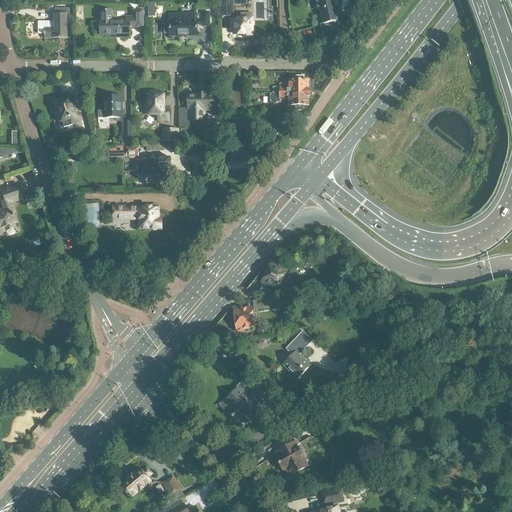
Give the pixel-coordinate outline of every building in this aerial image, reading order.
[(233,16),(232,0),(219,0),(220,17),(233,16)] [(322,13),(324,24),(320,25),(324,40),(339,36),(337,30),(340,27),(338,21),(333,0),(315,0),(314,0),(316,9),(322,13)] [(100,21),(100,35),(120,34),(120,38),(130,38),(130,27),(135,27),(135,28),(144,28),(144,9),(132,9),(132,16),(125,16),(125,22),(112,22),(112,10),(101,10),(100,21)] [(170,21),(170,22),(170,34),(170,36),(198,36),(197,25),(204,25),(204,26),(211,26),(211,12),(204,12),(204,21),(198,21),(197,13),(169,14),(169,21),(170,21)] [(240,19),(231,19),(232,26),(234,26),(234,35),(241,35),(241,37),(252,37),(251,14),(240,15),(240,19)] [(44,34),(44,39),(67,39),(67,15),(54,15),(54,22),(37,22),(38,35),(44,34)] [(274,94),(304,95),(309,95),(309,82),(304,82),(304,77),(295,77),(295,82),(289,81),(289,88),(273,87),(274,94)] [(56,115),(59,123),(61,122),(63,128),(72,126),(71,123),(80,120),(78,114),(75,115),(69,99),(68,93),(61,95),(63,101),(55,103),(59,114),(56,115)] [(157,115),(157,121),(170,120),(170,111),(164,111),(163,96),(158,96),(158,93),(148,94),(148,104),(146,104),(146,115),(157,115)] [(179,108),(179,128),(190,128),(190,121),(206,121),(206,113),(206,112),(207,112),(217,111),(217,94),(188,93),(189,109),(185,109),(185,108),(179,108)] [(231,94),(231,107),(240,107),(240,94),(231,94)] [(309,107),(309,95),(304,95),(274,94),(270,94),(270,103),(281,103),(281,100),(289,100),(289,106),(295,106),(295,111),(303,111),(303,107),(309,107)] [(121,123),(122,146),(132,145),(132,122),(124,122),(122,119),(122,97),(104,97),(104,111),(98,111),(98,119),(110,119),(110,120),(115,120),(116,122),(120,122),(121,123)] [(273,118),(257,118),(258,132),(265,132),(266,140),(277,140),(277,127),(273,127),(273,118)] [(162,143),(179,142),(179,136),(179,133),(179,129),(162,129),(162,143)] [(110,158),(129,157),(130,159),(134,159),(135,157),(139,157),(138,146),(110,147),(110,158)] [(141,159),(142,177),(172,176),(171,158),(141,159)] [(10,203),(22,199),(17,185),(0,190),(0,196),(4,210),(0,211),(0,232),(3,231),(2,228),(15,223),(12,214),(14,214),(10,203)] [(100,228),(98,204),(86,205),(88,228),(100,228)] [(141,206),(113,206),(113,221),(137,221),(137,220),(137,217),(141,217),(141,220),(141,230),(141,231),(162,231),(162,219),(159,219),(159,209),(152,209),(152,207),(146,207),(146,208),(141,208),(141,206)] [(277,291),(278,290),(280,292),(283,286),(280,285),(287,273),(271,265),(262,283),(277,291)] [(286,296),(296,295),(301,294),(304,294),(308,294),(309,294),(308,287),(285,289),(286,296)] [(270,308),(269,300),(254,302),(255,310),(270,308)] [(253,307),(234,310),(237,334),(245,333),(244,329),(255,328),(253,307)] [(305,309),(304,310),(301,312),(300,316),(302,320),(304,320),(307,321),(310,318),(311,314),(309,311),(305,309)] [(288,378),(293,383),(295,383),(311,365),(299,355),(312,340),(303,331),(285,350),(292,355),(282,365),(292,374),(288,378)] [(222,344),(219,349),(223,350),(221,354),(229,357),(233,348),(222,344)] [(238,423),(245,415),(249,419),(259,409),(248,399),(255,392),(243,381),(225,401),(230,406),(225,411),(238,423)] [(335,421),(332,416),(311,428),(314,433),(335,421)] [(296,442),(275,454),(288,478),(308,467),(300,452),(300,451),(298,447),(296,447),(296,446),(298,445),(296,442)] [(121,485),(124,488),(124,491),(126,494),(129,494),(132,498),(139,492),(142,492),(144,490),(144,487),(151,482),(148,478),(152,474),(147,468),(143,472),(140,469),(135,473),(131,473),(126,477),(126,480),(121,485)] [(93,480),(100,489),(106,484),(101,478),(103,476),(101,473),(93,480)] [(182,490),(175,477),(163,484),(170,496),(182,490)] [(365,490),(363,484),(348,487),(350,494),(354,496),(358,496),(362,494),(365,490)] [(344,502),(341,489),(322,493),(324,506),(344,502)] [(181,500),(163,510),(164,511),(198,511),(196,508),(188,511),(183,504),(181,500)]
